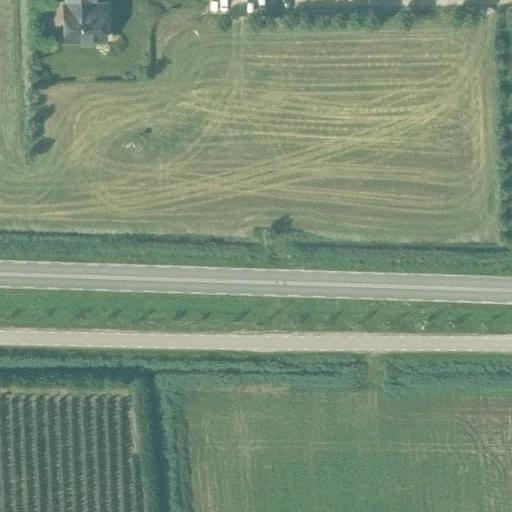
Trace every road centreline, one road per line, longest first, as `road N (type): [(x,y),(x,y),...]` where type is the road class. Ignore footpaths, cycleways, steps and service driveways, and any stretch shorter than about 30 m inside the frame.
road 1 (secondary): [(511,291),(0,273)]
road 2 (unclassified): [(0,338),(511,344)]
